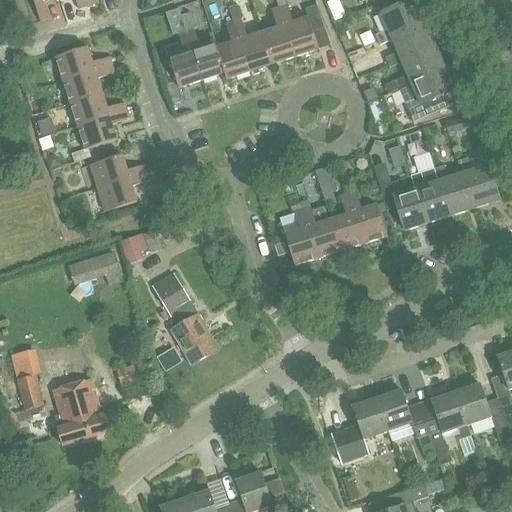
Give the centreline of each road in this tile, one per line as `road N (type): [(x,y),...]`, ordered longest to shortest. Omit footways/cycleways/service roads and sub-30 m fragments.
road 1 (residential): [(298,383),(511,243)]
road 2 (residential): [(224,184),(191,180),(158,135),(132,38),(133,0)]
road 3 (residential): [(84,511),(266,401)]
road 4 (residential): [(298,383),(224,184)]
road 5 (residential): [(345,151),(360,131),(346,85),(315,84),(291,102),(284,147)]
road 6 (residential): [(330,511),(266,401)]
